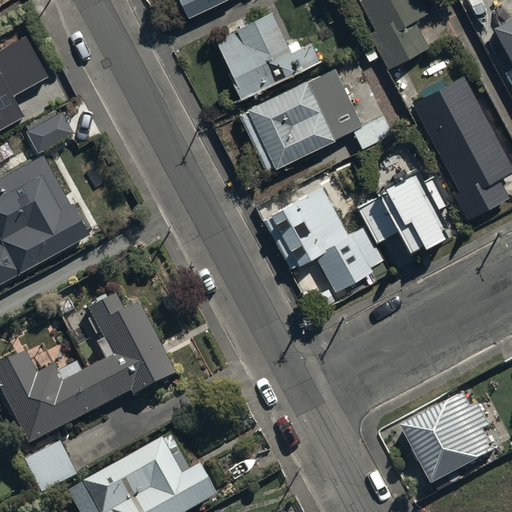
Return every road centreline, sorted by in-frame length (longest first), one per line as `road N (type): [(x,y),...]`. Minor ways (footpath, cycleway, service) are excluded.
road 1 (residential): [(298,397),(92,0)]
road 2 (residential): [(298,397),(511,284)]
road 3 (residential): [(359,511),(298,397)]
